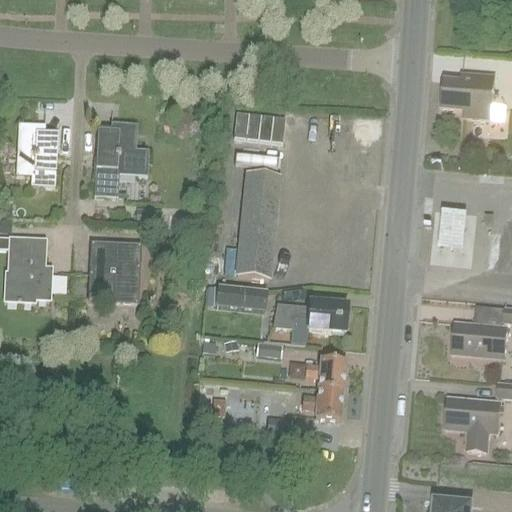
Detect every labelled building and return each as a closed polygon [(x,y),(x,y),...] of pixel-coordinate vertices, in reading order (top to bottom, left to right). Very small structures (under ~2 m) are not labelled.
[(491,124),(495,80),(462,78),(462,85),(445,83),(442,113),(465,115),(464,122),(491,124)] [(282,147),(285,123),(236,117),(234,142),(282,147)] [(99,130),(95,200),(119,201),(120,178),(148,180),(148,175),(149,154),(137,154),(138,128),(119,127),(119,130),(112,129),(112,131),(99,130)] [(55,191),(58,134),(45,133),(45,132),(38,132),(38,129),(19,128),(17,179),(32,180),(32,190),(55,191)] [(269,282),(280,180),(248,177),(237,279),(269,282)] [(0,208),(0,220),(12,221),(12,209),(0,208)] [(159,214),(136,213),(135,227),(158,228),(159,214)] [(170,214),(170,229),(184,230),(185,215),(170,214)] [(437,254),(462,256),(465,218),(440,216),(437,254)] [(0,223),(0,236),(11,237),(12,224),(0,223)] [(0,243),(0,252),(9,253),(8,276),(6,276),(4,306),(35,307),(35,303),(50,304),(52,271),(45,271),(47,246),(0,243)] [(91,265),(89,305),(94,305),(95,304),(137,306),(140,248),(116,247),(115,266),(91,265)] [(267,316),(269,295),(220,290),(218,311),(267,316)] [(347,337),(349,308),(311,305),(311,310),(279,307),(276,332),(292,333),(290,348),(305,349),(308,334),(347,337)] [(505,363),(508,333),(455,328),(452,358),(505,363)] [(236,344),(223,347),(226,357),(239,353),(236,344)] [(284,347),(259,345),(258,359),(283,361),(284,347)] [(203,346),(202,357),(215,358),(216,347),(203,346)] [(319,392),(344,394),(347,364),(322,362),(321,370),(307,369),(306,381),(320,383),(319,392)] [(511,402),(511,388),(499,387),(498,402),(511,402)] [(342,424),(344,394),(319,392),(318,401),(304,399),(303,413),(317,414),(317,422),(342,424)] [(448,403),(446,433),(469,435),(467,455),(486,457),(488,437),(499,438),(501,408),(448,403)] [(266,437),(290,439),(291,423),(268,421),(266,437)]
